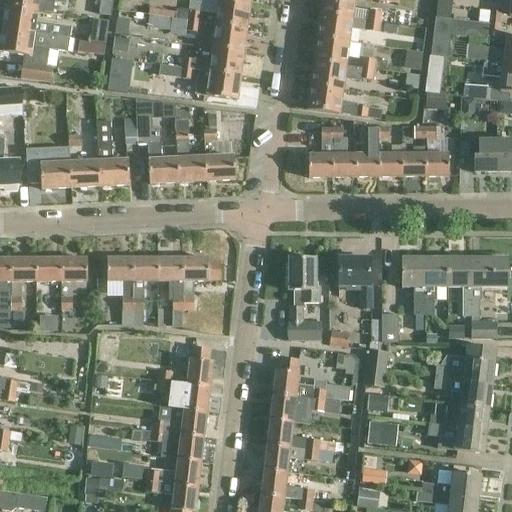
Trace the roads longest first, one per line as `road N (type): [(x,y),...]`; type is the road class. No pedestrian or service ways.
road 1 (residential): [(217,511),(260,213)]
road 2 (residential): [(260,213),(0,228)]
road 3 (residential): [(511,210),(260,213)]
road 4 (residential): [(288,0),(260,213)]
